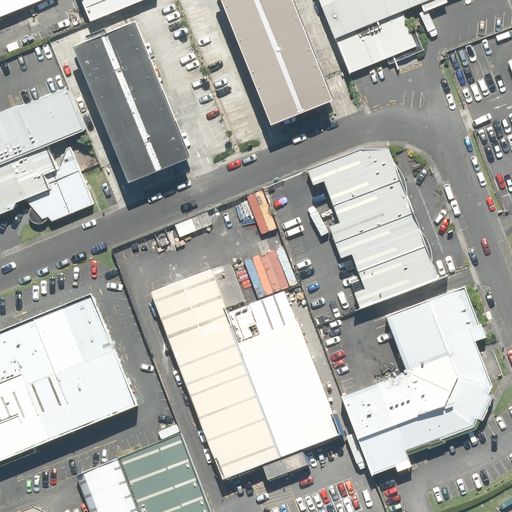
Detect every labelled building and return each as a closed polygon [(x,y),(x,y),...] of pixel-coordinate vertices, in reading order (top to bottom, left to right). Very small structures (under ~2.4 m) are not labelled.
[(0,0),(0,16),(41,0),(0,0)] [(84,0),(93,20),(144,0),(84,0)] [(335,99),(295,0),(227,0),(277,122),(335,99)] [(324,0),(354,71),(417,46),(403,12),(434,0),(324,0)] [(192,156),(137,18),(79,42),(134,179),(192,156)] [(65,94),(0,119),(0,159),(64,135),(79,129),(65,94)] [(91,202),(64,135),(0,159),(0,212),(26,202),(42,222),(91,202)] [(327,182),(336,208),(405,182),(392,150),(367,152),(310,173),(315,187),(327,182)] [(338,242),(416,213),(405,182),(336,208),(342,226),(333,229),(338,242)] [(264,191),(239,200),(254,238),(279,229),(264,191)] [(175,226),(180,239),(214,225),(209,212),(175,226)] [(356,255),(361,271),(429,245),(416,213),(338,242),(344,259),(356,255)] [(364,310),(443,281),(429,245),(361,271),(369,291),(359,295),(364,310)] [(223,475),(283,453),(240,338),(214,270),(155,292),(223,475)] [(489,338),(470,287),(392,316),(413,373),(346,398),(374,472),(414,457),(411,451),(480,426),(496,387),(478,341),(489,338)] [(0,336),(0,463),(138,407),(93,298),(0,336)] [(240,338),(283,453),(343,431),(300,316),(240,338)] [(214,511),(185,433),(121,456),(141,511),(214,511)] [(141,511),(121,456),(81,471),(95,511),(141,511)]
